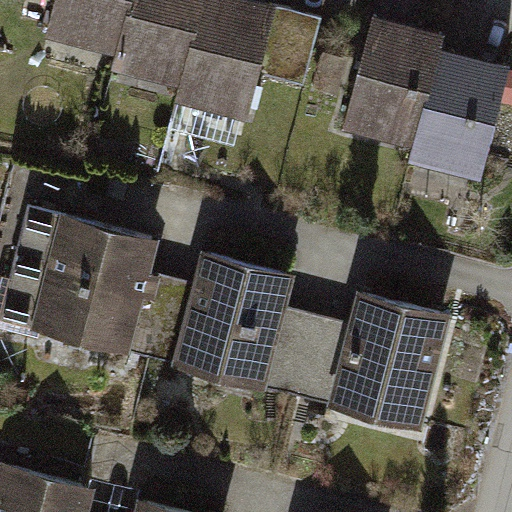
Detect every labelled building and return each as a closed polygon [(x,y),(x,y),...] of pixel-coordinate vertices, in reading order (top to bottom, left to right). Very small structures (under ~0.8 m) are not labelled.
[(63,0),(54,39),(124,56),(138,0),(63,0)] [(138,0),(124,56),(121,71),(188,88),(209,0),(138,0)] [(280,11),(232,0),(209,0),(188,88),(185,101),(254,117),(280,11)] [(452,37),(386,20),(353,141),(419,158),(447,55),(452,37)] [(511,89),(511,72),(447,55),(419,158),(416,169),(486,187),(511,89)] [(157,250),(69,225),(36,339),(124,364),(157,250)] [(301,283),(211,259),(178,376),(269,401),(301,283)] [(458,325),(365,301),(336,414),(428,438),(458,325)] [(93,511),(98,492),(7,470),(0,498),(0,511),(93,511)] [(181,511),(143,502),(140,511),(181,511)]
